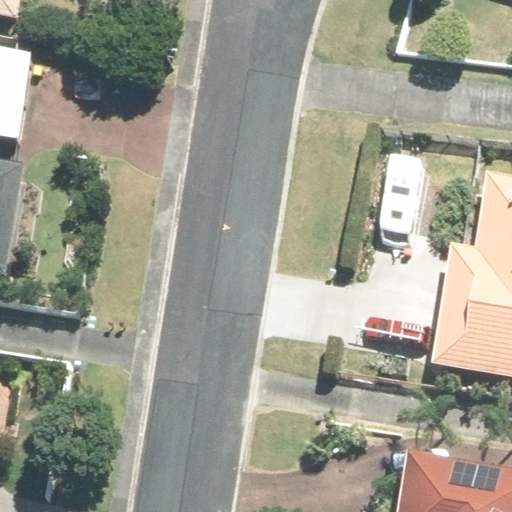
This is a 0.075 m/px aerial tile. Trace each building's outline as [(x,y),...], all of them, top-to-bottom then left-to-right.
[(0,0),(0,20),(31,26),(34,0),(0,0)] [(0,142),(33,148),(46,64),(0,55),(0,142)] [(0,284),(17,287),(36,172),(0,166),(0,284)] [(438,375),(511,386),(511,183),(497,181),(485,260),(457,255),(438,375)] [(511,511),(511,493),(415,477),(408,511),(511,511)]
